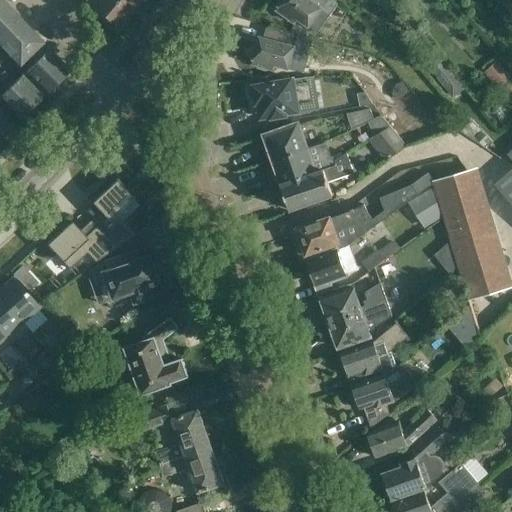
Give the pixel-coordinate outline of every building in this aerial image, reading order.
[(0,0),(0,46),(18,66),(42,43),(0,0)] [(84,0),(90,7),(115,28),(139,0),(84,0)] [(276,10),(276,11),(278,12),(279,16),(288,23),(292,22),(293,23),(296,19),(307,26),(317,33),(325,21),(337,4),(330,0),(280,0),(278,4),(277,4),(278,8),(276,10)] [(250,58),(252,60),(251,64),(255,65),(256,68),(264,70),(267,68),(273,70),(274,66),(288,69),(298,70),(307,37),(283,30),(279,42),(259,36),(255,49),(253,49),(250,58)] [(22,74),(43,96),(69,71),(45,46),(29,61),(32,64),(22,74)] [(464,87),(444,61),(432,70),(453,96),(464,87)] [(511,77),(497,61),(484,73),(506,98),(511,91),(511,77)] [(0,104),(17,122),(43,96),(22,74),(14,82),(4,72),(0,75),(0,89),(3,93),(0,95),(0,104)] [(294,80),(249,88),(251,100),(255,99),(256,104),(259,104),(261,118),(271,117),(272,118),(285,116),(284,115),(299,113),(319,109),(317,97),(314,80),(294,80)] [(410,92),(402,83),(394,86),(392,93),(394,99),(407,95),(410,92)] [(365,92),(357,94),(360,107),(373,104),(365,92)] [(0,137),(17,122),(0,104),(0,137)] [(369,109),(346,114),(351,130),(368,123),(374,119),(369,109)] [(459,119),(450,109),(439,119),(449,129),(459,119)] [(375,137),(392,127),(384,117),(374,121),(368,123),(375,137)] [(473,120),(460,132),(485,148),(492,142),(473,120)] [(272,161),(307,148),(297,123),(282,129),(263,135),(272,161)] [(323,170),(336,165),(335,160),(328,140),(326,141),(307,148),(306,148),(272,161),(281,185),(316,173),(323,170)] [(323,170),(316,173),(281,185),(285,198),(290,211),(309,204),(333,196),(328,183),(327,179),(352,170),(346,153),(335,160),(336,165),(323,170)] [(153,161),(140,165),(143,174),(156,170),(153,161)] [(482,189),(479,190),(474,173),(468,175),(466,171),(434,181),(433,181),(433,183),(451,242),(455,254),(468,301),(511,288),(482,189)] [(310,225),(291,232),(302,263),(307,261),(345,248),(346,248),(347,247),(419,194),(433,183),(433,181),(434,181),(427,173),(411,184),(379,198),(385,211),(371,221),(364,204),(334,217),(310,225)] [(116,180),(91,203),(105,218),(95,228),(115,249),(134,235),(122,222),(139,205),(132,197),(116,180)] [(442,218),(432,186),(408,203),(425,229),(435,223),(442,218)] [(370,215),(382,211),(378,197),(365,200),(370,215)] [(71,222),(46,245),(69,269),(86,253),(95,262),(115,249),(95,228),(85,237),(71,222)] [(400,249),(394,240),(379,252),(377,250),(362,261),(369,272),(400,249)] [(442,265),(455,254),(451,242),(434,256),(442,265)] [(346,248),(345,248),(307,261),(316,286),(329,281),(330,284),(349,278),(348,274),(358,271),(350,246),(347,247),(346,248)] [(89,274),(94,288),(108,283),(115,301),(132,295),(135,306),(152,301),(149,289),(160,285),(158,279),(161,278),(156,264),(153,265),(151,259),(139,263),(136,253),(119,259),(122,269),(107,274),(103,264),(89,274)] [(21,266),(12,274),(18,281),(27,273),(21,266)] [(12,278),(0,288),(0,300),(26,329),(27,328),(31,333),(46,320),(36,308),(37,307),(12,278)] [(373,309),(385,301),(380,285),(365,293),(368,300),(363,302),(365,306),(360,309),(352,289),(321,299),(330,324),(373,309)] [(0,300),(0,332),(10,344),(26,329),(0,300)] [(375,322),(376,325),(391,317),(385,301),(373,309),(330,324),(338,349),(357,342),(370,338),(366,325),(375,322)] [(471,304),(459,314),(466,323),(473,316),(471,304)] [(179,329),(171,318),(154,329),(143,336),(144,340),(124,347),(142,396),(153,392),(172,385),(171,383),(188,377),(182,359),(171,363),(163,340),(179,329)] [(359,347),(340,354),(351,386),(367,381),(365,376),(384,369),(386,374),(386,375),(390,373),(396,368),(397,367),(396,366),(391,351),(409,337),(396,323),(374,342),(359,347)] [(0,352),(10,344),(0,332),(0,352)] [(61,349),(50,357),(56,365),(67,357),(61,349)] [(50,357),(40,364),(45,372),(46,372),(56,365),(50,357)] [(367,381),(351,386),(360,410),(364,409),(370,427),(377,425),(390,414),(387,405),(394,402),(395,403),(419,385),(410,374),(401,363),(397,367),(396,368),(390,373),(386,375),(385,375),(370,380),(367,381)] [(26,374),(15,382),(21,390),(31,382),(26,374)] [(15,382),(5,389),(10,397),(21,390),(15,382)] [(439,413),(445,420),(461,407),(450,394),(441,403),(445,408),(439,413)] [(171,422),(166,405),(134,416),(140,433),(171,422)] [(182,443),(155,452),(159,465),(211,447),(198,410),(173,419),(182,443)] [(437,420),(428,410),(413,424),(402,434),(398,422),(368,433),(377,458),(407,448),(407,447),(421,434),(437,420)] [(134,420),(119,425),(122,433),(137,428),(134,420)] [(392,502),(424,491),(426,489),(445,473),(443,471),(444,469),(444,467),(444,465),(443,462),(441,461),(439,459),(437,459),(435,458),(432,459),(429,455),(449,438),(439,427),(413,451),(416,459),(401,464),(402,467),(382,474),(392,502)] [(211,447),(159,465),(164,478),(191,468),(199,493),(224,484),(211,447)] [(477,481),(488,472),(473,454),(462,463),(477,481)] [(445,511),(478,484),(461,463),(438,482),(447,493),(430,508),(424,491),(392,502),(395,511),(445,511)] [(463,511),(485,492),(478,484),(445,511),(463,511)] [(204,511),(202,503),(176,511),(204,511)]
